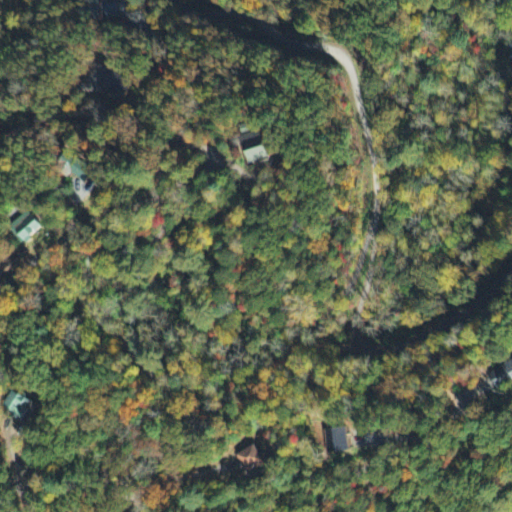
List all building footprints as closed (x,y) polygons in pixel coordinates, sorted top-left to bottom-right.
[(98,91),(122,105),(134,86),(109,71),(98,91)] [(248,164),(269,158),(262,131),(250,134),(247,125),(238,128),(248,164)] [(94,169),(65,154),(57,168),(86,183),(94,169)] [(42,230),(29,212),(9,227),(23,245),(42,230)] [(511,361),(503,367),(489,374),(497,390),(511,381),(511,361)] [(2,407),(15,416),(13,418),(23,425),(36,406),(13,391),(2,407)] [(328,455),(349,452),(345,428),(324,432),(328,455)] [(268,464),(257,445),(236,457),(247,476),(268,464)]
